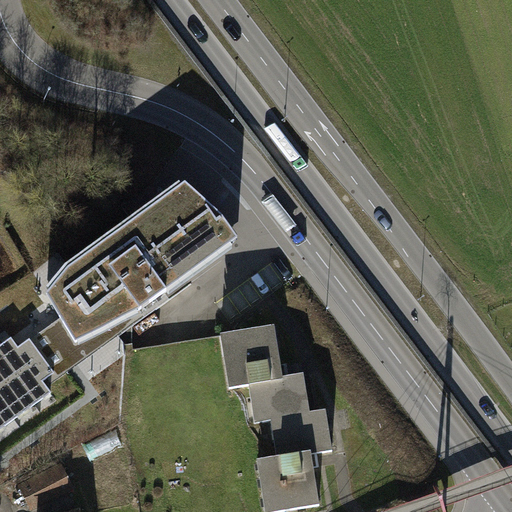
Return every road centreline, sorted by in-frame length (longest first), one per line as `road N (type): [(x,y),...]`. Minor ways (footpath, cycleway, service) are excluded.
road 1 (unclassified): [(511,508),(264,183),(218,135),(173,109),(50,73),(20,49),(0,10)]
road 2 (secondary): [(172,0),(511,448)]
road 3 (secondary): [(511,384),(218,0)]
